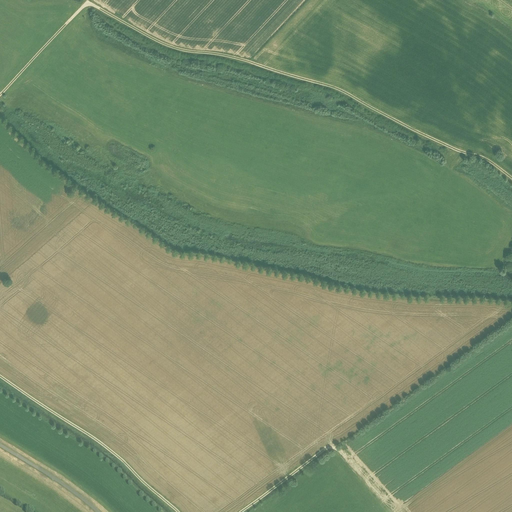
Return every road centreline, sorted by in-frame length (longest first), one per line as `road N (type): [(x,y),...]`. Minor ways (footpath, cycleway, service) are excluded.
road 1 (track): [(0,94),(91,4),(172,47),(332,86),(511,178)]
road 2 (track): [(0,376),(105,446),(178,511)]
